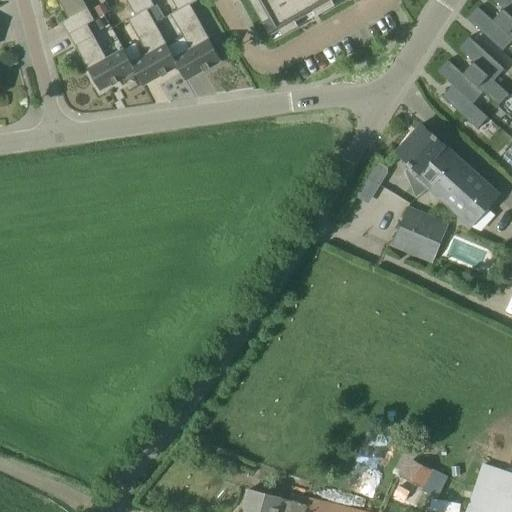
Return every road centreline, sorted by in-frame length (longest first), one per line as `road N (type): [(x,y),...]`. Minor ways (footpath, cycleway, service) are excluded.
road 1 (unclassified): [(112,511),(290,258),(394,85)]
road 2 (tertiary): [(56,138),(394,85)]
road 3 (residential): [(221,0),(248,51),(266,64),(394,2)]
road 4 (residential): [(56,138),(20,0)]
road 5 (track): [(0,459),(113,510)]
